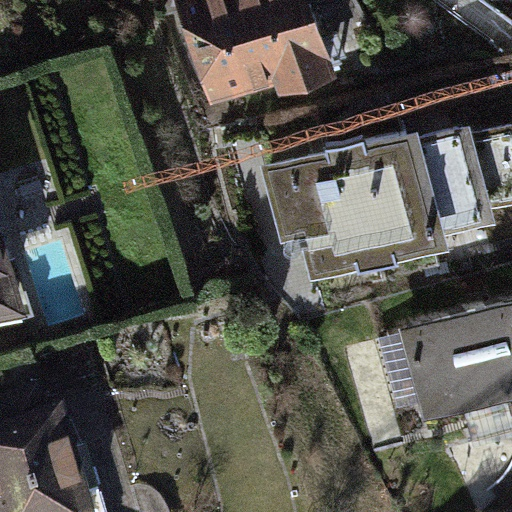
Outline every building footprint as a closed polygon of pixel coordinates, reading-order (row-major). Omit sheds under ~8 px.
[(321,0),(181,0),(213,91),(278,68),(281,76),(341,55),(321,0)] [(421,109),(261,153),(283,233),(301,228),(313,271),(454,232),(451,223),(501,209),(498,199),(511,195),(511,112),(474,123),(471,111),(425,124),(421,109)] [(0,305),(30,295),(0,203),(0,305)] [(511,287),(399,321),(402,328),(379,335),(399,403),(424,396),(428,410),(509,386),(511,394),(511,287)] [(41,388),(0,400),(0,511),(94,511),(64,412),(50,417),(41,388)]
